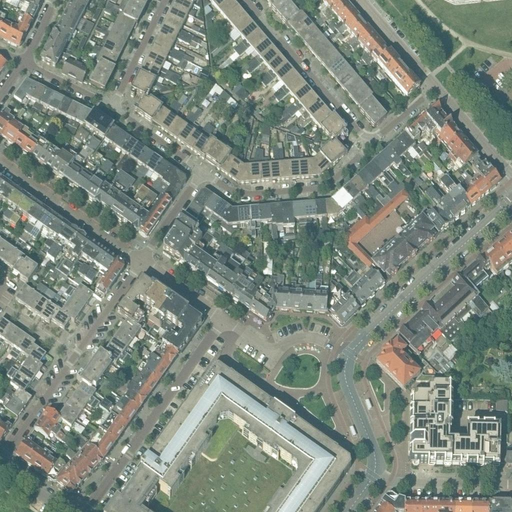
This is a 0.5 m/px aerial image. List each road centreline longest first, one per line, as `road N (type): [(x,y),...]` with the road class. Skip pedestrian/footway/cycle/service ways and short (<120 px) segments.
road 1 (residential): [(0,461),(140,262)]
road 2 (residential): [(86,511),(223,319)]
road 3 (residential): [(348,356),(511,204)]
road 4 (residential): [(202,171),(236,193),(323,187),(372,144)]
road 5 (residential): [(247,0),(372,144)]
road 6 (residential): [(140,262),(0,162)]
road 7 (residential): [(348,356),(306,338),(286,342),(276,355),(223,319)]
road 8 (residential): [(511,483),(373,474)]
road 9 (residential): [(373,474),(373,452),(344,376),(348,356)]
